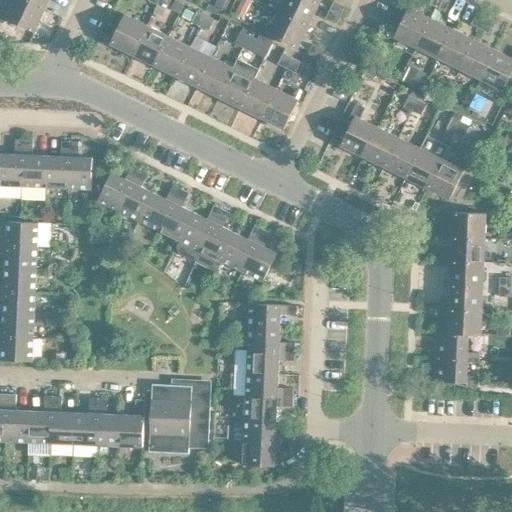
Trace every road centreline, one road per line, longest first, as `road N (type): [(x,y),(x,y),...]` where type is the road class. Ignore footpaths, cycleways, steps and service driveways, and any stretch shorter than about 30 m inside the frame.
road 1 (tertiary): [(373,433),(376,268),(365,237),(276,186)]
road 2 (tertiary): [(276,186),(55,81)]
road 3 (residential): [(276,186),(371,0)]
road 4 (residential): [(309,429),(316,273)]
road 5 (residential): [(511,439),(373,433)]
